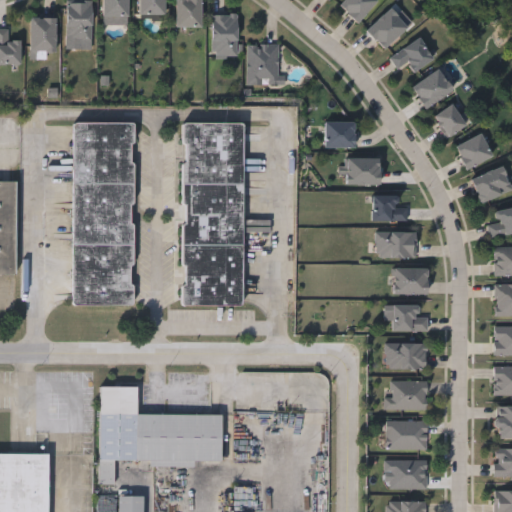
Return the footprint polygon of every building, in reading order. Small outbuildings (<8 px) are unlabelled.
[(91,0),(91,40),(66,40),(66,0),(91,0)] [(127,0),(127,14),(102,14),(102,0),(127,0)] [(164,0),(164,14),(138,14),(138,0),(164,0)] [(175,0),(200,0),(200,26),(175,26),(175,0)] [(376,0),(356,21),(338,3),(340,0),(376,0)] [(365,30),(388,6),(407,25),(384,48),(365,30)] [(237,13),(237,55),(211,55),(211,13),(237,13)] [(29,59),(29,16),(55,16),(54,51),(45,51),(45,59),(29,59)] [(0,64),(0,28),(7,28),(7,39),(19,39),(19,64),(0,64)] [(413,71),(407,62),(397,69),(388,57),(418,36),(433,57),(413,71)] [(246,44),(277,44),(277,85),(246,85),(246,44)] [(451,91),(424,107),(411,85),(439,69),(451,91)] [(433,115),(451,103),(465,125),(447,137),(433,115)] [(242,122),(242,305),(182,305),(182,121),(242,122)] [(324,121),(354,121),(354,147),(324,147),(324,121)] [(72,122),(132,122),(132,305),(72,305),(72,122)] [(466,169),(454,146),(480,133),(492,156),(466,169)] [(379,157),(379,184),(345,184),(345,157),(379,157)] [(469,179),(501,165),(511,189),(480,203),(469,179)] [(0,181),(15,181),(14,274),(0,274),(0,181)] [(406,221),(371,221),(371,194),(398,194),(398,204),(406,204),(406,221)] [(511,233),(489,238),(486,225),(496,222),(493,210),(511,206),(511,233)] [(414,258),(374,258),(374,231),(414,231),(414,258)] [(511,276),(493,276),(493,247),(511,247),(511,276)] [(392,294),(392,267),(426,267),(426,294),(392,294)] [(511,316),(494,316),(493,284),(511,284),(511,316)] [(390,331),(390,304),(417,304),(417,317),(425,317),(425,331),(390,331)] [(511,327),(511,355),(492,355),(492,327),(511,327)] [(424,343),(424,369),(384,369),(384,343),(424,343)] [(511,395),(492,395),(492,366),(511,366),(511,395)] [(425,381),(425,410),(382,410),(382,398),(387,398),(387,381),(425,381)] [(136,413),(221,414),(220,461),(194,460),(194,463),(99,462),(100,387),(136,387),(136,413)] [(511,439),(494,439),(494,406),(511,406),(511,439)] [(384,450),(384,421),(425,421),(425,450),(384,450)] [(493,449),(511,449),(511,478),(493,478),(493,449)] [(0,511),(0,454),(47,454),(47,511),(0,511)] [(425,460),(425,490),(383,490),(383,460),(425,460)] [(511,490),(511,511),(492,511),(493,490),(511,490)] [(142,511),(117,511),(118,496),(142,496),(142,511)] [(423,511),(384,511),(384,501),(423,501),(423,511)]
